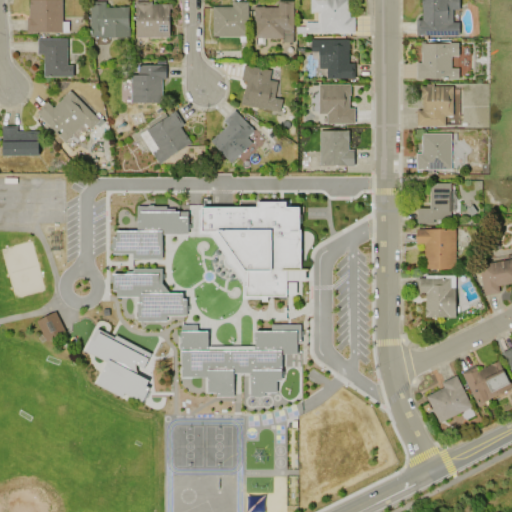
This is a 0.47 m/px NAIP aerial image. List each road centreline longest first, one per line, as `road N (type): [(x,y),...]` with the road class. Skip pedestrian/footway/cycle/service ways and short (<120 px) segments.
road 1 (residential): [(383,0),(390,376),(425,476)]
road 2 (tertiary): [(511,430),(350,511)]
road 3 (residential): [(390,376),(511,321)]
